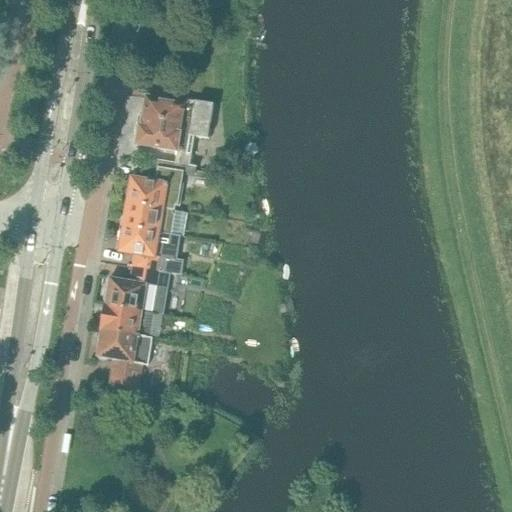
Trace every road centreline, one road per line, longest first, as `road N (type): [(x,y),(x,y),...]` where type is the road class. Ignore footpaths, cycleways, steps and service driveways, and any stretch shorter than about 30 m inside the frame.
road 1 (unclassified): [(39,511),(89,226)]
road 2 (unclassified): [(89,226),(131,0)]
road 3 (secondary): [(60,222),(94,0)]
road 4 (secondary): [(74,0),(32,219)]
road 5 (secondary): [(12,435),(33,375),(60,222)]
road 6 (secondary): [(32,219),(8,393),(12,435)]
